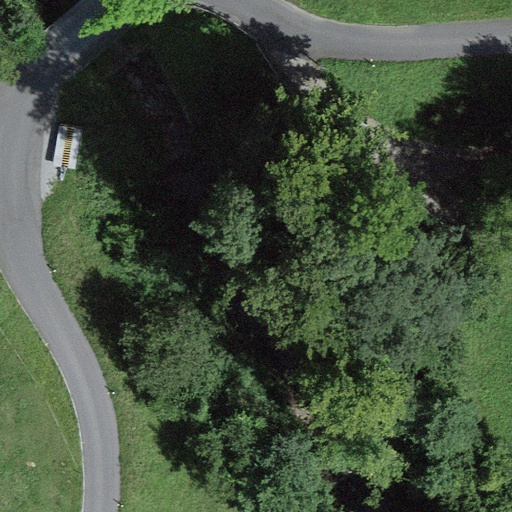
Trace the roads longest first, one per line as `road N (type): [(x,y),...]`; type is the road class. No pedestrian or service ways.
road 1 (unclassified): [(101,511),(95,404),(13,223),(3,181),(17,104),(34,77),(122,0)]
road 2 (unclassified): [(241,0),(270,19),(346,43),(511,36)]
